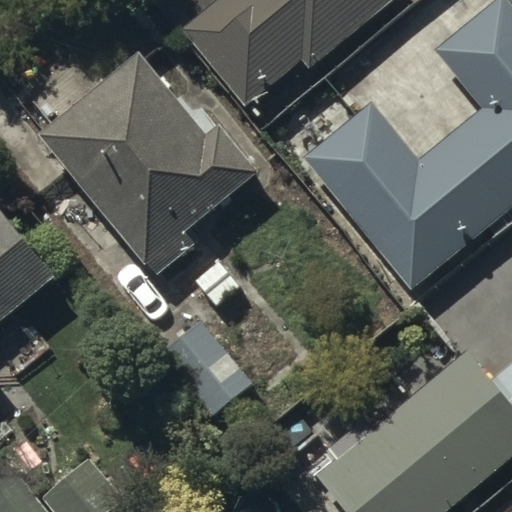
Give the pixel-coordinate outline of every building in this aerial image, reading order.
[(389,0),(219,0),(185,28),(248,103),(301,58),(309,67),(389,0)] [(414,288),(511,205),(511,8),(505,0),(493,0),(435,49),(484,106),(420,160),(371,102),(304,158),(414,288)] [(135,51),(38,132),(157,273),(195,241),(185,230),(259,168),(219,120),(204,133),(135,51)] [(0,318),(54,276),(0,207),(0,318)] [(251,379),(200,319),(160,352),(211,413),(251,379)] [(438,511),(511,450),(511,404),(466,350),(372,428),(363,418),(325,450),(333,459),(323,467),(309,449),(285,469),(306,494),(323,480),(350,511),(438,511)] [(47,511),(3,457),(0,459),(0,511),(47,511)] [(107,511),(124,498),(89,457),(42,498),(54,511),(107,511)]
